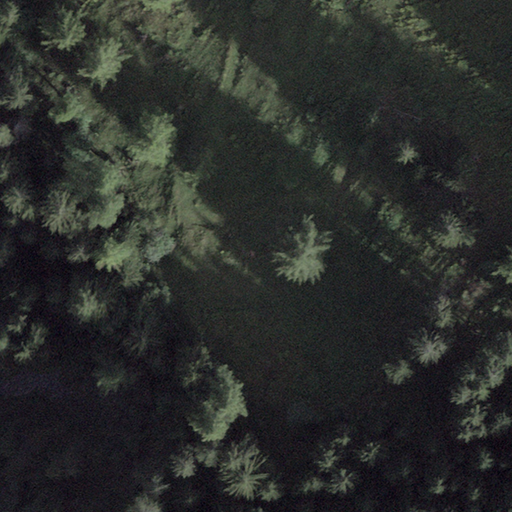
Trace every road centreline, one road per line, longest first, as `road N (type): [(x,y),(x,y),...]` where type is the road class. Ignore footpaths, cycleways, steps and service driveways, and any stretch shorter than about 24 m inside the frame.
road 1 (track): [(277,511),(282,439),(312,327),(330,207),(357,132),(348,125),(335,132),(315,165),(238,208),(192,212),(179,170),(185,148),(222,101),(250,0)]
road 2 (track): [(511,280),(486,292),(456,327),(344,511)]
